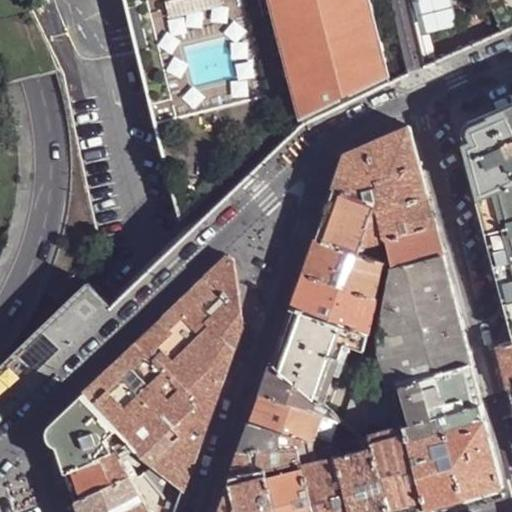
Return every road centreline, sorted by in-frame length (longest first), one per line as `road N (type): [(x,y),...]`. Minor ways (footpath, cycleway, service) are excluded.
road 1 (trunk): [(511,466),(343,423),(173,367),(63,316)]
road 2 (residential): [(333,138),(35,416),(0,458)]
road 3 (residential): [(333,138),(203,511)]
road 4 (residential): [(511,465),(424,96)]
road 5 (trunk): [(0,306),(59,339),(343,423)]
road 6 (trunk): [(0,449),(151,427),(343,423)]
road 7 (trunk): [(0,323),(31,269),(53,182),(37,77),(0,10)]
road 8 (trunk): [(343,423),(511,466)]
